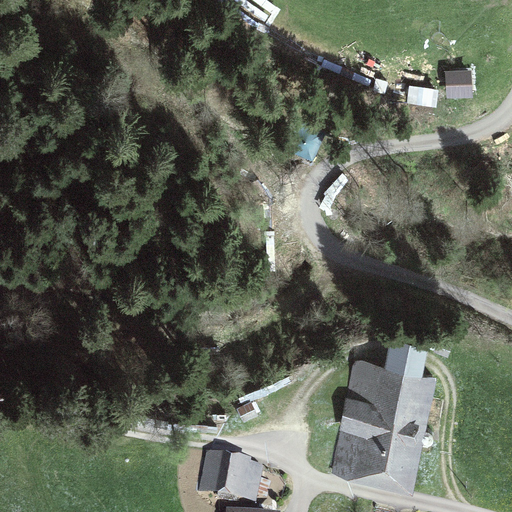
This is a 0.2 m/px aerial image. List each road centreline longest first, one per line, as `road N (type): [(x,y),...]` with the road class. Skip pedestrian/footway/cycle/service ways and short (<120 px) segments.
road 1 (track): [(0,406),(263,445),(300,474),(454,511)]
road 2 (track): [(511,316),(339,247),(321,234),(312,213),(320,184),(359,154),(464,134),(511,110)]
